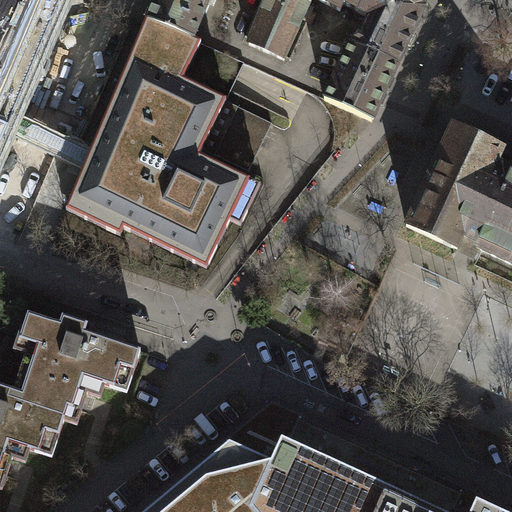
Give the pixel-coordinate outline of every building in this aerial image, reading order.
[(0,0),(0,161),(13,130),(16,124),(18,119),(68,0),(0,0)] [(155,0),(150,12),(147,20),(194,40),(197,33),(211,0),(155,0)] [(301,0),(267,0),(248,45),(284,61),(310,5),(301,0)] [(359,13),(365,0),(301,0),(310,5),(312,0),(316,0),(341,12),(344,5),(359,13)] [(399,66),(424,11),(422,3),(420,0),(365,0),(359,13),(358,14),(369,18),(362,33),(359,32),(354,44),(353,45),(399,66)] [(184,80),(202,44),(194,40),(147,20),(90,153),(86,163),(85,165),(66,211),(120,237),(124,230),(207,270),(230,221),(241,227),(261,185),(200,156),(203,150),(226,102),(226,101),(184,80)] [(353,45),(354,44),(351,43),(329,92),(325,101),(372,123),(376,114),(385,96),(399,66),(353,45)] [(226,102),(203,150),(249,172),(272,124),(226,102)] [(90,153),(18,119),(13,130),(85,165),(90,153)] [(505,150),(454,126),(406,227),(458,251),(464,237),(478,244),(476,248),(511,265),(511,169),(511,170),(498,164),(505,150)] [(9,399),(65,418),(69,409),(82,413),(92,382),(127,394),(141,352),(28,315),(20,341),(30,344),(14,391),(12,391),(9,399)] [(9,399),(12,391),(0,386),(0,475),(7,477),(17,447),(52,458),(65,418),(9,399)] [(255,511),(252,508),(294,417),(273,408),(147,511),(255,511)] [(502,511),(477,501),(294,417),(252,508),(255,511),(502,511)]
